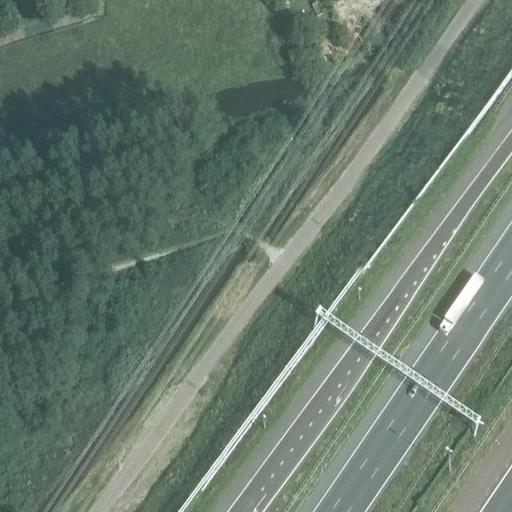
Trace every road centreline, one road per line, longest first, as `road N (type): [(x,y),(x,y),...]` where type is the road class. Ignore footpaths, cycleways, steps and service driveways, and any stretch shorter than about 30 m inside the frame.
road 1 (residential): [(86,511),(261,295),(481,0)]
road 2 (motorway): [(511,146),(248,511)]
road 3 (motorway): [(511,264),(337,511)]
road 4 (unknown): [(0,255),(155,217),(251,231),(289,256)]
